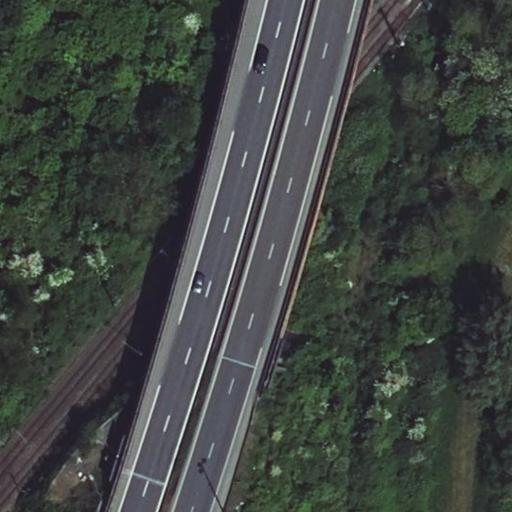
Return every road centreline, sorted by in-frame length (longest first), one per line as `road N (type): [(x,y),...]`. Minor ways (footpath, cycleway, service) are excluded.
road 1 (trunk): [(286,0),(222,242),(137,511)]
road 2 (trunk): [(190,511),(247,337),(337,0)]
